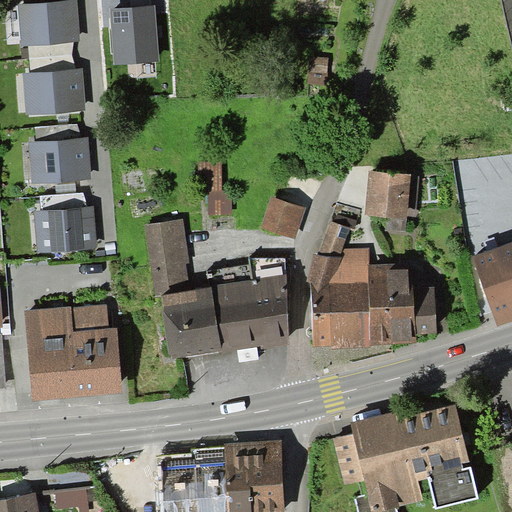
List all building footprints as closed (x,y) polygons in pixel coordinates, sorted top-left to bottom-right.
[(77,0),(70,0),(18,4),(21,46),(29,45),(74,42),(80,41),(77,0)] [(155,5),(110,8),(114,64),(160,61),(155,5)] [(72,54),(74,42),(29,45),(30,72),(76,68),(72,54)] [(310,56),(308,81),(327,82),(328,57),(310,56)] [(30,72),(22,73),(26,114),(86,110),(83,68),(76,68),(30,72)] [(35,127),(36,141),(83,137),(78,124),(35,127)] [(36,141),(28,141),(32,183),(56,181),(75,180),(92,179),(88,136),(83,137),(36,141)] [(208,190),(223,190),(222,160),(198,161),(199,187),(208,187),(208,190)] [(370,169),(366,213),(416,217),(420,175),(412,174),(412,172),(370,169)] [(75,180),(56,181),(57,195),(76,193),(75,180)] [(208,190),(208,214),(232,213),(232,189),(223,190),(208,190)] [(41,195),(42,210),(87,206),(84,193),(76,193),(57,195),(41,195)] [(271,196),(261,228),(295,239),(306,208),(271,196)] [(42,210),(34,211),(37,253),(97,248),(94,206),(87,206),(42,210)] [(155,296),(160,295),(190,290),(186,263),(190,262),(183,219),(145,224),(155,296)] [(350,229),(331,221),(318,255),(315,254),(310,275),(313,346),(332,345),(332,349),(371,346),(371,343),(370,264),(369,248),(342,248),(350,229)] [(511,242),(473,256),(497,326),(511,320),(511,242)] [(206,270),(210,287),(211,287),(222,351),(261,346),(262,349),(288,344),(285,258),(249,258),(250,265),(206,270)] [(413,263),(370,264),(371,343),(417,343),(416,333),(437,332),(434,285),(413,285),(413,263)] [(222,351),(211,287),(210,287),(190,290),(160,295),(169,355),(172,355),(172,359),(222,351)] [(24,311),(33,401),(123,393),(117,327),(109,328),(107,305),(72,308),(72,306),(24,311)] [(396,412),(351,423),(353,433),(364,480),(368,494),(355,497),(358,511),(397,511),(396,506),(423,500),(418,479),(429,476),(436,507),(478,497),(456,405),(398,419),(396,412)] [(345,485),(364,480),(353,433),(333,438),(345,485)] [(284,511),(282,440),(224,443),(225,448),(227,511),(284,511)] [(511,511),(511,446),(496,450),(507,511),(511,511)] [(227,511),(225,448),(191,450),(192,455),(159,457),(162,511),(227,511)] [(89,511),(87,489),(55,493),(57,508),(79,505),(80,511),(89,511)] [(39,511),(36,493),(0,499),(0,511),(39,511)]
